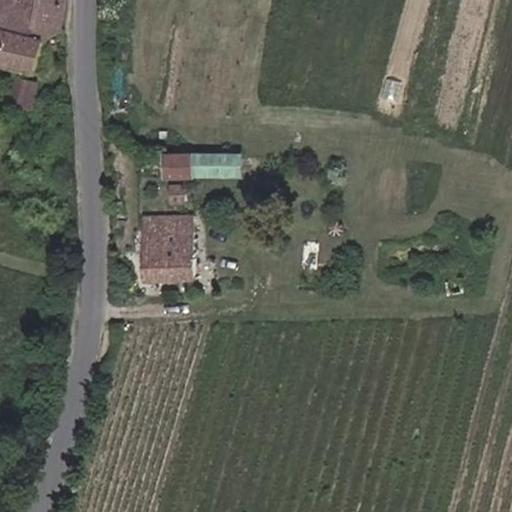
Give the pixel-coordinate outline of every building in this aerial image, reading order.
[(17,0),(17,1),(12,0),(0,0),(0,63),(38,72),(45,43),(65,34),(65,30),(70,0),(17,0)] [(10,105),(31,109),(36,84),(14,79),(10,105)] [(169,156),(169,176),(191,177),(191,156),(169,156)] [(193,217),(148,220),(150,281),(196,279),(193,217)] [(433,300),(466,291),(461,276),(430,283),(430,300),(433,300)]
